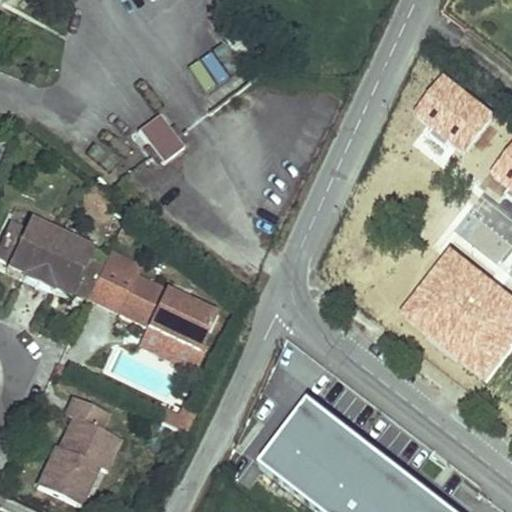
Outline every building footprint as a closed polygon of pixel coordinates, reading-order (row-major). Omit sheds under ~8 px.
[(415,112),(467,153),(496,117),(443,76),(415,112)] [(138,137),(162,170),(183,154),(159,122),(138,137)] [(511,144),(491,172),(511,188),(511,144)] [(23,231),(9,224),(0,242),(0,261),(7,264),(2,272),(68,301),(94,251),(29,220),(23,231)] [(511,294),(451,247),(399,313),(483,378),(511,340),(511,294)] [(217,316),(134,279),(117,315),(198,353),(217,316)] [(112,418),(68,398),(62,416),(71,423),(59,452),(50,448),(32,487),(88,511),(91,511),(124,441),(105,431),(112,418)] [(260,471),(312,511),(447,511),(311,406),(260,471)] [(176,413),(167,432),(184,440),(193,420),(176,413)]
